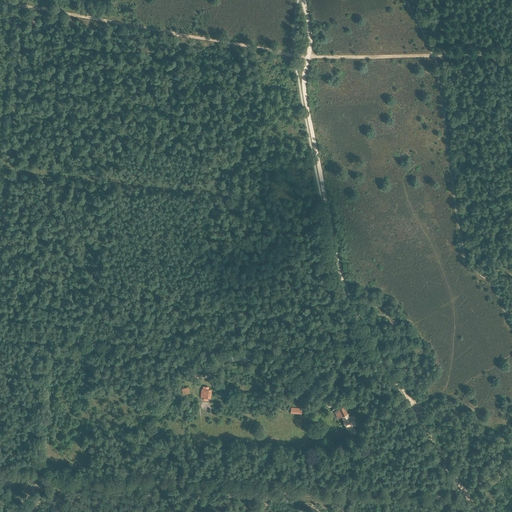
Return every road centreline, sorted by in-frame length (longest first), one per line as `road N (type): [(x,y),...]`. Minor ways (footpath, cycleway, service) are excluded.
road 1 (track): [(61,479),(459,492)]
road 2 (track): [(380,351),(0,340)]
road 3 (track): [(0,1),(309,56)]
road 4 (track): [(380,351),(338,259),(303,83),(309,56)]
road 5 (track): [(477,511),(380,351)]
road 6 (track): [(26,5),(8,170)]
road 7 (track): [(436,55),(309,56)]
